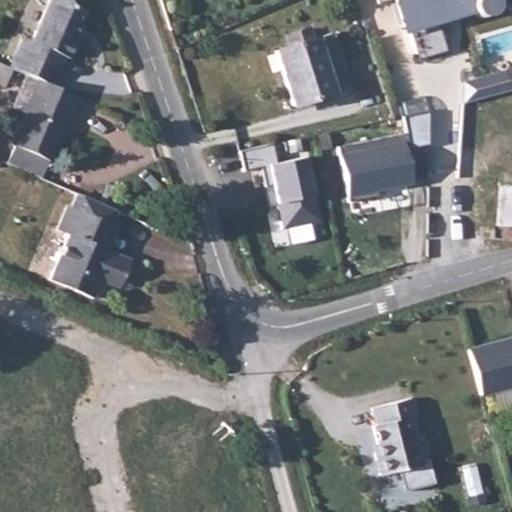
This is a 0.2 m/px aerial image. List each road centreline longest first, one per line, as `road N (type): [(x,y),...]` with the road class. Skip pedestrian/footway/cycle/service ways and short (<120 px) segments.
road 1 (residential): [(130,0),(225,279),(260,318),(301,328),(511,261)]
road 2 (unknown): [(171,119),(511,63)]
road 3 (track): [(290,511),(245,346),(260,318)]
road 4 (residential): [(129,354),(99,404),(97,431),(118,511)]
road 5 (residential): [(129,354),(0,299)]
road 6 (residential): [(260,401),(129,354)]
